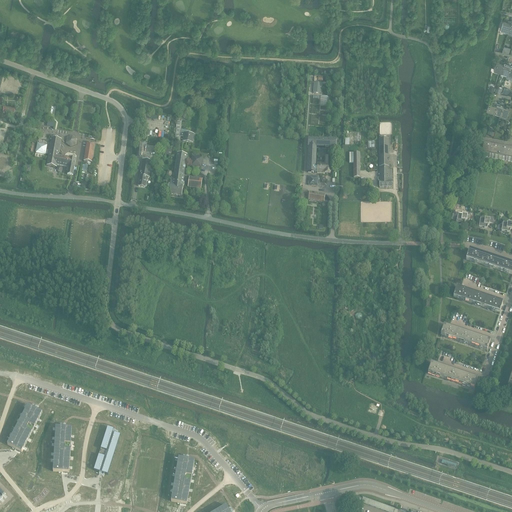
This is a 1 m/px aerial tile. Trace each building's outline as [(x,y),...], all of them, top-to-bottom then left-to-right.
[(503,22),(501,29),(508,32),(511,23),(511,22),(509,21),(508,23),(505,22),(503,22)] [(493,69),(501,72),(504,63),(504,62),(501,61),(501,63),(496,62),(493,69)] [(501,72),(507,74),(510,65),(511,63),(508,62),(507,65),(504,63),(501,72)] [(314,83),(314,93),(321,93),(322,83),(314,83)] [(489,102),(486,110),(494,112),(496,104),(497,104),(497,102),(494,102),(493,104),(490,103),(489,102)] [(496,104),(494,112),(500,114),(503,106),(504,103),(501,103),(500,105),(497,104),(496,104)] [(500,114),(499,117),(506,119),(510,106),(507,105),(507,107),(503,106),(500,114)] [(189,131),(181,130),(182,122),(176,121),(175,141),(180,141),(180,137),(183,137),(183,141),(193,143),(194,134),(188,134),(189,131)] [(67,145),(77,146),(77,137),(67,136),(67,145)] [(52,138),(47,165),(57,167),(57,165),(69,167),(67,175),(73,176),(76,159),(59,155),(62,140),(52,138)] [(308,138),(308,147),(309,147),(307,173),(315,173),(315,172),(317,172),(317,173),(330,174),(330,173),(331,157),(326,157),(325,164),(317,163),(317,164),(315,164),(316,148),(336,148),(336,139),(308,138)] [(379,139),(379,167),(389,167),(389,182),(379,182),(379,188),(392,188),(392,182),(392,173),(394,173),(393,168),(390,168),(390,166),(389,166),(388,139),(379,139)] [(84,161),(92,163),(95,144),(87,142),(84,161)] [(500,149),(484,146),(482,157),(498,160),(500,149)] [(498,160),(511,162),(511,151),(500,149),(498,160)] [(353,153),(349,153),(349,163),(354,163),(354,178),(360,178),(360,168),(360,153),(353,153)] [(203,157),(192,156),(191,166),(201,168),(203,157)] [(172,184),(172,185),(183,186),(184,185),(184,183),(183,182),(186,161),(176,159),(173,184),(172,184)] [(142,160),(138,186),(146,188),(146,182),(148,181),(148,178),(149,179),(152,162),(142,160)] [(379,181),(379,182),(389,182),(389,167),(379,167),(379,178),(378,178),(378,181),(379,181)] [(319,176),(309,176),(308,185),(318,186),(319,176)] [(169,184),(168,194),(182,196),(183,186),(172,185),(169,184)] [(324,203),(325,195),(309,192),(308,200),(324,203)] [(455,217),(454,221),(456,221),(456,224),(464,225),(465,222),(466,222),(467,219),(470,220),(473,220),(474,217),(471,217),(471,214),(466,213),(466,216),(462,215),(462,216),(457,215),(457,218),(455,217)] [(487,229),(488,226),(489,226),(490,223),(493,224),(494,218),(489,217),(488,220),(485,219),(485,220),(480,219),(479,228),(487,229)] [(510,233),(510,230),(511,230),(511,228),(511,221),(511,224),(507,223),(507,224),(503,223),(502,226),(500,225),(499,229),(502,229),(501,232),(510,233)] [(466,259),(476,263),(482,265),(485,255),(479,253),(479,252),(476,251),(476,252),(469,250),(466,259)] [(491,257),(485,255),(482,265),(497,270),(500,260),(494,258),(491,257)] [(511,274),(511,264),(509,263),(506,262),(500,260),(497,270),(511,274)] [(453,297),(458,299),(469,303),(472,293),(466,291),(466,290),(463,290),(456,288),(453,297)] [(478,295),(472,293),(469,303),(484,308),(487,298),(481,296),(481,295),(478,295)] [(500,313),(503,303),(496,301),(497,301),(494,300),(487,298),(484,308),(500,313)] [(450,328),(444,326),(440,335),(456,341),(459,331),(453,329),(453,328),(450,327),(450,328)] [(465,333),(459,331),(456,341),(471,346),(475,336),(468,334),(469,333),(466,333),(465,333)] [(487,351),(490,341),(484,339),(481,338),(475,336),(471,346),(487,351)] [(438,366),(431,364),(428,374),(443,379),(446,369),(441,367),(441,366),(438,365),(438,366)] [(453,371),(446,369),(443,379),(459,384),(462,374),(456,372),(456,371),(453,371)] [(474,389),(477,379),(471,377),(468,376),(462,374),(459,384),(474,389)] [(28,406),(7,445),(22,453),(42,413),(28,406)] [(56,427),(53,472),(69,473),(72,428),(56,427)] [(108,428),(94,470),(100,472),(114,430),(108,428)] [(114,433),(102,473),(108,475),(120,435),(114,433)] [(179,458),(171,502),(187,505),(194,461),(179,458)] [(456,468),(457,465),(442,460),(441,464),(456,468)] [(363,497),(361,503),(387,511),(393,511),(395,508),(363,497)]
